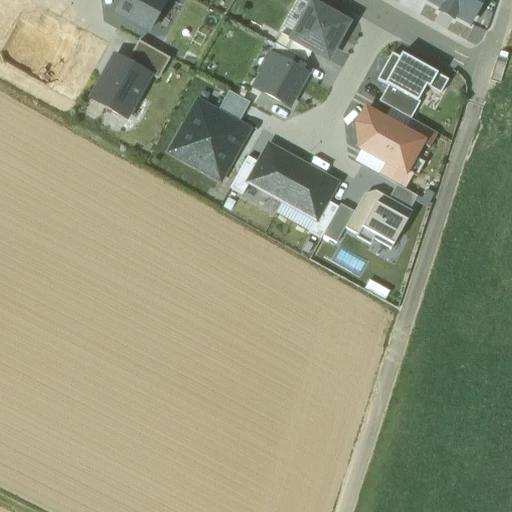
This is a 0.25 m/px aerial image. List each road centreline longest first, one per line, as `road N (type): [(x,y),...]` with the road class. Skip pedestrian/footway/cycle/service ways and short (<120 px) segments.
road 1 (track): [(358,511),(486,71)]
road 2 (residential): [(383,12),(311,144)]
